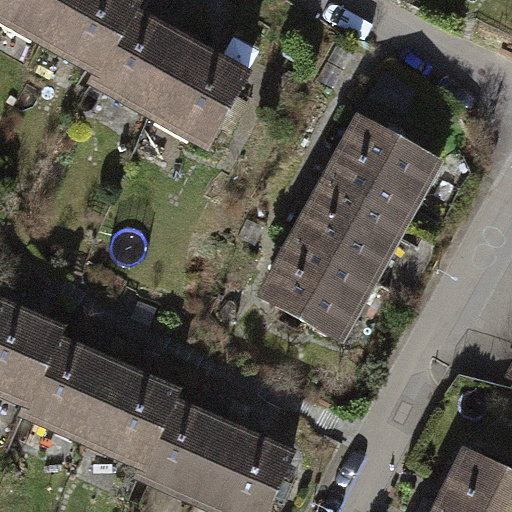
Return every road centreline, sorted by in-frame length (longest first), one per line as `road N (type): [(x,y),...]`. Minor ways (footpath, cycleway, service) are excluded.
road 1 (residential): [(511,200),(344,511)]
road 2 (residential): [(511,102),(337,0)]
